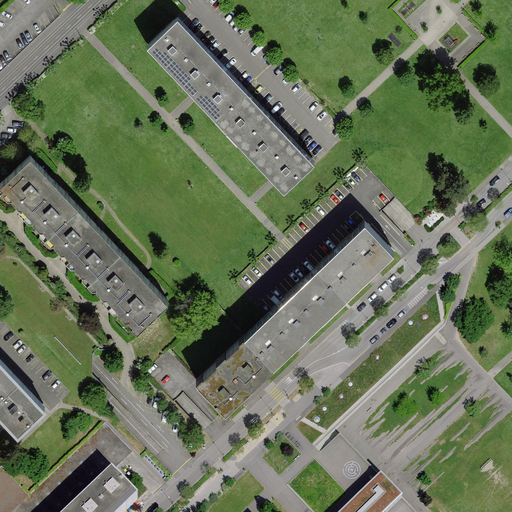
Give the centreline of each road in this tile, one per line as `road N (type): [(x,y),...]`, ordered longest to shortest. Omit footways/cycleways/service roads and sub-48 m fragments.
road 1 (residential): [(511,175),(428,246),(323,355)]
road 2 (residential): [(323,355),(354,350),(511,199)]
road 3 (residential): [(323,355),(154,511)]
road 4 (residential): [(0,92),(97,0)]
